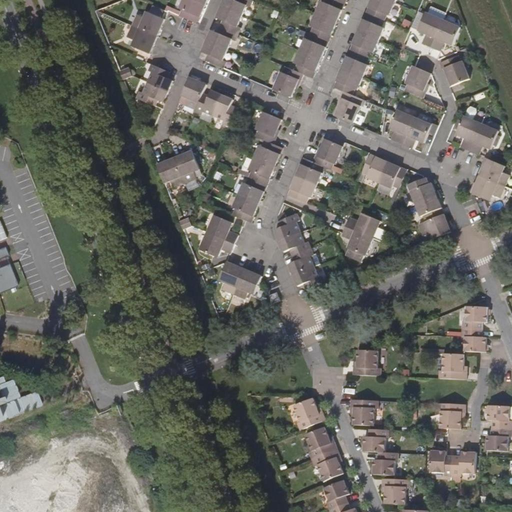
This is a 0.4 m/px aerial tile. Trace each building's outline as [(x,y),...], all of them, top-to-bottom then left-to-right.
[(179,16),(198,24),(206,5),(194,0),(182,0),(179,8),(182,9),(181,11),(179,16)] [(224,0),(222,7),(243,16),(247,5),(250,6),(252,0),(251,0),(224,0)] [(315,13),(337,22),(345,3),(337,0),(323,0),(322,2),(320,1),(315,13)] [(371,0),(366,13),(386,21),(388,15),(391,16),(396,4),(387,0),(371,0)] [(165,10),(153,5),(150,13),(162,18),(165,10)] [(165,10),(169,12),(179,16),(181,11),(166,6),(165,10)] [(221,26),(238,34),(241,28),(238,27),(243,16),(222,7),(217,18),(223,21),(221,26)] [(134,27),(158,37),(166,19),(162,18),(150,13),(148,12),(145,18),(139,15),(134,27)] [(309,33),(329,41),(337,22),(315,13),(309,25),(312,27),(309,33)] [(386,21),(366,13),(359,32),(381,41),(386,29),(383,28),(386,21)] [(431,48),(443,20),(426,13),(418,31),(426,35),(422,44),(431,48)] [(443,20),(431,48),(440,52),(444,43),(452,46),(460,28),(443,20)] [(207,41),(228,50),(233,40),(236,40),(238,34),(221,26),(218,33),(212,31),(207,41)] [(151,54),(158,37),(134,27),(129,38),(135,40),(133,46),(151,54)] [(381,41),(359,32),(350,50),(370,59),(372,53),(375,54),(381,41)] [(299,50),(321,60),(329,41),(309,33),(307,39),(304,38),(299,50)] [(228,50),(207,41),(202,53),(208,56),(206,61),(224,69),(227,62),(224,61),(228,50)] [(304,74),(313,78),(321,60),(299,50),(293,63),(296,65),(294,70),(304,74)] [(343,69),(365,78),(370,66),(367,65),(370,59),(350,50),(343,69)] [(440,63),(443,71),(445,70),(452,87),(470,80),(463,62),(461,63),(458,56),(440,63)] [(170,72),(152,65),(149,71),(152,72),(148,83),(169,92),(173,81),(168,79),(170,72)] [(294,70),(285,66),(283,73),(281,72),(273,89),(291,97),(298,80),(301,81),(304,74),(294,70)] [(405,91),(424,99),(426,92),(424,91),(431,74),(413,67),(406,84),(408,85),(405,91)] [(365,78),(343,69),(335,87),(345,92),(354,96),(357,90),(359,91),(365,78)] [(191,77),(183,96),(188,97),(185,105),(197,109),(204,93),(208,84),(191,77)] [(169,92),(148,83),(143,94),(140,93),(138,99),(156,107),(158,101),(164,103),(169,92)] [(204,93),(197,109),(196,111),(202,114),(203,110),(215,115),(224,95),(212,90),(209,95),(204,93)] [(354,96),(345,92),(342,98),(345,99),(337,117),(354,124),(362,107),(360,106),(362,99),(354,96)] [(230,125),(238,107),(232,105),(234,99),(224,95),(215,115),(225,119),(224,123),(230,125)] [(468,111),(465,117),(474,121),(477,114),(478,112),(477,110),(472,108),(470,109),(468,111)] [(394,141),(404,145),(416,117),(398,109),(390,128),(395,130),(398,132),(394,141)] [(264,140),(273,144),(276,137),(274,136),(281,119),(263,112),(256,128),(258,129),(255,136),(264,140)] [(416,117),(404,145),(413,149),(417,140),(424,143),(429,132),(432,125),(416,117)] [(462,148),(471,151),(482,125),(474,121),(465,117),(464,121),(460,129),(457,136),(466,139),(462,148)] [(454,127),(460,129),(464,121),(457,119),(454,127)] [(436,135),(439,128),(432,125),(429,132),(436,135)] [(482,125),(471,151),(480,156),(485,147),(492,150),(500,132),(482,125)] [(314,162),(324,166),(332,170),(335,163),(337,164),(345,147),(327,139),(320,156),(317,156),(314,162)] [(283,148),(273,144),(264,140),(261,146),(259,145),(253,158),(275,167),(283,148)] [(176,157),(186,182),(197,177),(195,170),(200,168),(193,150),(176,157)] [(380,184),(389,162),(371,154),(362,173),(368,176),(368,179),(380,184)] [(158,164),(165,182),(171,180),(174,186),(186,182),(176,157),(158,164)] [(248,177),(267,186),(275,167),(253,158),(248,169),(251,171),(248,177)] [(314,162),(305,158),(297,177),(319,186),(324,174),(322,173),(324,166),(314,162)] [(487,158),(480,176),(506,187),(511,176),(504,172),(507,167),(487,158)] [(400,190),(408,171),(389,162),(380,184),(392,189),(393,187),(400,190)] [(506,187),(480,176),(473,193),(474,194),(492,201),(495,195),(502,197),(506,187)] [(238,194),(260,204),(267,186),(248,177),(246,183),(243,182),(238,194)] [(319,186),(297,177),(289,195),(308,204),(311,197),(314,198),(319,186)] [(428,178),(426,179),(407,185),(415,204),(437,196),(432,183),(430,184),(428,178)] [(233,214),(246,220),(252,222),(260,204),(238,194),(233,206),(235,207),(233,214)] [(425,223),(445,215),(437,196),(415,204),(420,217),(422,216),(425,223)] [(347,226),(374,238),(381,221),(363,213),(359,221),(351,218),(347,226)] [(278,218),(279,222),(282,228),(276,230),(281,241),(301,232),(297,222),(300,220),(297,214),(287,218),(286,215),(278,218)] [(434,240),(452,232),(445,215),(425,223),(420,225),(424,236),(431,233),(434,240)] [(236,245),(240,236),(230,232),(234,223),(216,216),(209,233),(236,245)] [(2,219),(0,219),(0,240),(9,237),(2,219)] [(374,238),(347,226),(343,236),(351,239),(348,247),(351,248),(347,255),(361,261),(364,254),(366,255),(374,238)] [(293,256),(312,249),(309,242),(306,243),(301,232),(281,241),(285,253),(291,250),(293,256)] [(232,253),(236,245),(209,233),(201,250),(219,258),(223,250),(232,253)] [(0,258),(11,254),(7,246),(0,248),(0,258)] [(295,275),(316,266),(321,265),(317,254),(314,254),(312,249),(293,256),(296,262),(290,264),(295,275)] [(235,294),(246,269),(228,261),(221,280),(227,283),(224,289),(235,294)] [(0,292),(21,285),(12,263),(0,267),(0,292)] [(307,290),(326,283),(323,277),(320,278),(316,266),(295,275),(299,286),(305,284),(307,290)] [(263,276),(246,269),(235,294),(248,299),(250,293),(255,295),(263,277),(263,276)] [(273,304),(280,301),(278,293),(270,296),(273,304)] [(489,309),(488,308),(469,306),(468,307),(468,322),(464,322),(464,330),(483,331),(484,322),(488,322),(489,309)] [(483,331),(464,330),(464,336),(467,337),(466,351),(487,352),(488,337),(483,337),(483,331)] [(360,350),(359,351),(359,362),(358,368),(355,368),(355,375),(383,377),(383,369),(379,369),(379,351),(369,351),(360,350)] [(441,379),(467,380),(468,373),(465,373),(465,368),(465,355),(444,354),(444,372),(441,372),(441,379)] [(12,375),(0,378),(0,420),(43,408),(38,391),(30,394),(28,387),(17,390),(12,375)] [(301,431),(327,421),(324,414),(321,415),(319,410),(315,400),(296,407),(302,423),(299,424),(301,431)] [(380,402),(352,401),(352,407),(356,407),(356,413),(355,424),(375,426),(375,408),(379,408),(380,402)] [(449,429),(462,430),(463,418),(463,412),(467,412),(467,405),(439,404),(439,412),(442,412),(442,429),(449,429)] [(511,407),(491,406),(490,421),(494,421),(494,429),(511,429),(511,421),(511,422),(511,407)] [(313,460),(339,450),(336,443),(332,444),(330,439),(326,428),(307,436),(313,451),(310,453),(313,460)] [(511,429),(494,429),(494,436),(490,436),(489,451),(509,452),(510,437),(511,437),(511,429)] [(380,453),(387,454),(387,437),(390,437),(390,431),(387,431),(380,431),(370,430),(370,437),(366,436),(365,453),(380,453)] [(339,450),(313,460),(316,467),(319,466),(325,481),(344,473),(340,463),(338,459),(342,457),(339,450)] [(453,476),(454,456),(448,456),(448,452),(434,452),(432,472),(447,473),(447,476),(453,476)] [(400,454),(387,454),(380,453),(380,460),(376,459),(375,475),(396,475),(396,460),(399,461),(400,454)] [(477,457),(477,454),(463,453),(463,457),(454,456),(453,476),(462,477),(462,473),(477,474),(477,457)] [(94,511),(103,485),(63,472),(50,511),(94,511)] [(412,481),(384,480),(384,487),(387,487),(387,492),(386,504),(406,504),(407,487),(411,487),(412,481)] [(331,511),(350,504),(347,497),(351,495),(345,481),(326,489),(332,503),(328,504),(331,511)]
